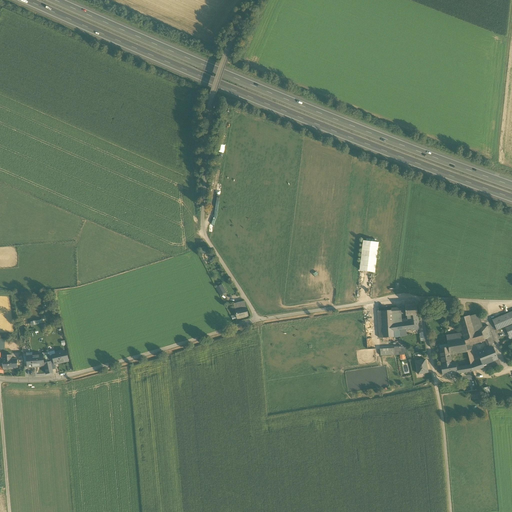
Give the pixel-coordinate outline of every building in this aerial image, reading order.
[(363,241),(360,271),(374,273),(378,243),(363,241)] [(216,288),(220,296),(226,293),(223,287),(220,288),(219,286),(216,288)] [(237,319),(248,317),(244,301),(233,304),(236,315),(237,319)] [(405,313),(406,316),(417,315),(417,306),(405,307),(405,308),(405,313)] [(391,311),(382,311),(383,330),(393,329),(393,325),(392,314),(392,311),(391,311)] [(492,320),(496,330),(511,323),(511,311),(508,313),(505,314),(492,320)] [(397,314),(392,314),(393,325),(402,324),(401,320),(401,314),(400,314),(397,314)] [(484,340),(485,340),(489,339),(492,337),(489,326),(486,327),(482,328),(478,314),(469,316),(458,319),(464,339),(465,345),(470,344),(484,340)] [(406,316),(406,320),(409,319),(411,329),(411,330),(419,329),(417,315),(406,316)] [(402,324),(393,325),(393,329),(393,337),(400,336),(400,332),(401,330),(406,330),(411,329),(409,319),(406,320),(401,320),(402,324)] [(393,329),(383,330),(383,338),(393,337),(393,329)] [(446,336),(447,342),(461,340),(459,333),(446,336)] [(450,354),(467,351),(465,345),(464,339),(461,340),(447,342),(447,344),(448,349),(449,354),(450,354)] [(481,362),(482,365),(483,365),(497,359),(492,347),(488,349),(484,350),(487,358),(481,360),(481,362)] [(440,350),(442,365),(451,363),(450,354),(449,354),(448,349),(440,350)] [(468,357),(471,366),(473,371),(476,370),(475,364),(471,349),(467,350),(467,351),(468,357)] [(477,352),(481,360),(487,358),(484,350),(479,352),(479,351),(477,352)] [(54,365),(55,364),(61,363),(61,362),(68,361),(66,352),(55,354),(55,355),(52,355),(54,365)] [(3,368),(3,370),(4,370),(17,369),(17,359),(12,360),(12,355),(3,356),(3,366),(3,368)] [(32,356),(33,367),(44,366),(44,363),(42,357),(39,357),(39,355),(32,356)] [(42,356),(42,357),(44,363),(51,362),(49,356),(49,355),(42,356)] [(415,362),(418,375),(428,372),(425,360),(415,362)] [(51,362),(44,363),(44,366),(46,374),(53,372),(52,370),(51,362)] [(455,362),(451,363),(442,365),(441,365),(442,375),(457,373),(456,368),(455,362)]
